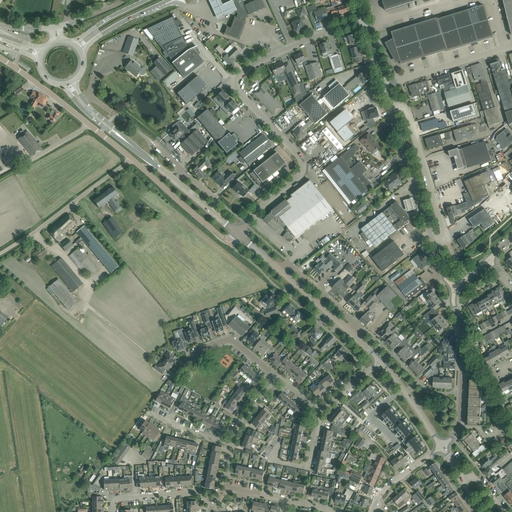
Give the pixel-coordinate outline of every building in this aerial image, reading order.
[(220,0),(208,0),(217,18),(236,9),(232,0),(228,0),(222,3),(220,0)] [(255,0),(244,5),(243,4),(241,0),(229,0),(236,13),(237,13),(238,14),(236,18),(235,17),(230,28),(227,27),(224,35),(239,40),(246,21),(245,21),(246,18),(249,17),(247,15),(248,14),(249,15),(264,8),(260,0),(255,0)] [(376,0),(377,1),(380,0),(381,0),(385,10),(418,0),(424,0),(426,3),(434,0),(376,0)] [(511,0),(502,0),(507,16),(511,14),(511,0)] [(483,5),(483,7),(438,21),(437,18),(437,19),(411,27),(411,26),(411,27),(392,33),(391,32),(394,40),(387,44),(397,61),(400,60),(401,64),(401,63),(446,49),(447,52),(448,52),(447,50),(493,36),(493,38),(483,5)] [(326,9),(327,13),(332,11),(333,15),(339,13),(340,15),(341,14),(341,15),(344,14),(345,14),(344,13),(348,12),(346,6),(335,9),(334,6),(332,7),(326,9)] [(302,21),(305,20),(303,16),(306,14),(303,8),(297,11),(301,20),(293,23),(295,28),(294,29),(295,31),(296,31),(297,32),(298,31),(299,32),(301,31),(301,30),(305,28),(302,21)] [(327,13),(326,9),(314,13),(317,22),(326,19),(326,20),(327,24),(336,22),(335,17),(329,19),(329,18),(327,13)] [(154,25),(143,31),(150,39),(153,37),(164,51),(166,50),(172,63),(184,78),(204,62),(197,54),(198,54),(195,47),(196,47),(196,46),(188,50),(177,26),(180,23),(178,20),(175,22),(172,15),(172,17),(154,25)] [(350,41),(351,45),(358,42),(355,34),(348,37),(349,37),(344,38),(345,42),(350,41)] [(123,53),(132,56),(138,40),(129,37),(123,53)] [(245,46),(234,42),(231,44),(224,51),(219,45),(215,49),(221,56),(220,57),(225,61),(223,63),(226,66),(228,64),(229,66),(234,60),(233,59),(240,53),(238,52),(245,46)] [(320,45),(321,50),(322,49),(323,53),(327,52),(328,55),(328,57),(329,57),(334,56),(333,54),(332,49),(330,50),(328,43),(328,42),(320,45)] [(362,56),(361,56),(358,47),(351,49),(354,59),(355,58),(356,64),(364,61),(362,56)] [(302,52),(294,56),(298,64),(303,62),(305,67),(310,81),(322,77),(318,62),(308,65),(306,61),(302,52)] [(334,71),(343,69),(338,54),(334,56),(329,57),(334,71)] [(157,67),(152,71),(160,80),(166,75),(171,71),(160,58),(154,63),(157,67)] [(511,110),(511,91),(511,90),(505,69),(502,71),(500,65),(501,65),(499,58),(495,59),(489,61),(493,73),(505,113),(511,110)] [(145,69),(144,68),(143,68),(142,69),(131,60),(125,68),(126,68),(126,67),(133,72),(132,73),(136,76),(138,74),(139,75),(140,75),(141,75),(142,75),(143,75),(144,75),(144,74),(145,73),(146,72),(146,71),(145,70),(145,69)] [(282,62),(271,67),(277,79),(279,83),(283,81),(287,79),(294,96),(295,96),(298,102),(307,94),(302,83),(298,84),(291,68),(286,70),(282,62)] [(489,109),(495,108),(487,81),(486,82),(481,64),(466,68),(467,70),(467,68),(471,67),(475,81),(481,79),(482,83),(481,84),(484,92),(478,94),(484,111),(489,109)] [(446,92),(444,93),(449,107),(472,100),(463,70),(451,74),(456,89),(450,91),(448,83),(452,82),(450,74),(437,78),(440,86),(444,85),(446,92)] [(174,72),(163,82),(168,88),(170,86),(169,84),(178,77),(174,72)] [(363,72),(344,88),(346,91),(360,80),(364,84),(370,79),(363,72)] [(198,76),(177,93),(186,105),(207,87),(198,76)] [(420,95),(418,90),(429,87),(427,81),(417,84),(409,87),(411,93),(411,95),(412,95),(412,97),(414,97),(414,98),(415,98),(416,99),(417,98),(417,97),(417,96),(420,95)] [(331,111),(334,109),(334,108),(350,95),(348,93),(346,91),(344,88),(340,83),(337,86),(332,90),(328,93),(324,97),(325,98),(322,100),(331,111)] [(24,89),(22,86),(21,85),(10,92),(13,97),(24,89)] [(274,115),(282,108),(262,86),(254,94),(274,115)] [(222,90),(215,97),(220,102),(217,104),(221,107),(229,99),(227,98),(229,96),(226,93),(226,94),(222,90)] [(34,108),(37,102),(41,95),(37,93),(33,91),(30,97),(33,99),(30,106),(34,108)] [(439,92),(436,93),(432,94),(431,91),(426,93),(427,98),(428,98),(433,112),(441,110),(441,109),(444,108),(439,92)] [(42,108),(44,105),(47,99),(41,95),(37,102),(40,103),(39,106),(42,108)] [(315,124),(328,114),(312,95),(300,105),(311,119),(301,128),(300,128),(293,134),(294,134),(293,135),(296,137),(299,141),(306,135),(303,131),(314,122),(315,124)] [(229,99),(221,107),(224,111),(226,109),(231,113),(238,107),(234,103),(235,102),(232,100),(231,101),(229,99)] [(473,104),(450,111),(453,122),(477,115),(473,104)] [(366,111),(365,112),(369,123),(367,124),(369,128),(376,123),(373,120),(373,118),(379,117),(376,108),(373,109),(373,108),(369,109),(369,110),(366,111)] [(485,117),(488,126),(500,123),(495,108),(489,109),(484,111),(480,112),(480,113),(482,117),(482,118),(485,117)] [(197,118),(217,142),(228,134),(207,109),(197,118)] [(352,119),(346,111),(347,110),(346,110),(345,110),(330,122),(338,132),(337,132),(345,142),(354,135),(346,125),(353,119),(353,118),(352,119)] [(55,111),(52,116),(49,114),(47,118),(54,122),(59,113),(55,111)] [(437,119),(421,124),(423,132),(439,127),(439,130),(446,128),(444,122),(439,124),(437,119)] [(177,123),(176,124),(176,125),(176,126),(177,126),(177,127),(170,134),(175,140),(176,139),(177,138),(181,134),(186,139),(196,130),(200,127),(196,123),(188,130),(187,129),(182,123),(181,122),(180,122),(179,122),(178,122),(177,122),(177,123)] [(472,125),(453,131),(457,142),(476,137),(475,134),(479,133),(476,124),(472,125)] [(332,135),(325,127),(314,135),(320,143),(332,135)] [(504,150),(511,142),(511,135),(506,129),(503,132),(503,131),(497,137),(496,140),(504,150)] [(196,130),(186,139),(181,144),(191,155),(207,142),(196,130)] [(18,139),(33,156),(43,150),(40,146),(39,147),(37,144),(37,143),(27,131),(18,139)] [(448,132),(444,134),(446,140),(450,139),(449,135),(452,134),(452,131),(448,132)] [(217,142),(226,153),(237,144),(235,141),(237,140),(234,135),(233,134),(231,136),(229,133),(228,134),(217,142)] [(369,134),(360,141),(363,145),(365,144),(372,153),(373,152),(374,155),(376,155),(379,153),(379,152),(377,150),(378,149),(377,149),(379,147),(369,134)] [(241,156),(239,159),(243,164),(246,162),(248,164),(271,146),(263,135),(239,154),(241,156)] [(443,144),(441,139),(440,135),(425,139),(428,149),(443,144)] [(465,168),(467,168),(494,160),(493,157),(494,157),(493,155),(496,154),(495,149),(491,150),(489,143),(486,144),(485,142),(458,150),(458,149),(449,151),(451,157),(455,156),(459,168),(464,167),(464,168),(465,168)] [(328,167),(325,169),(328,172),(335,181),(351,202),(353,204),(361,199),(361,197),(360,196),(361,195),(362,197),(371,191),(370,190),(373,187),(363,174),(367,170),(360,161),(353,167),(347,160),(356,153),(355,153),(359,149),(356,145),(351,148),(328,167)] [(216,148),(211,153),(214,156),(219,152),(216,148)] [(286,164),(276,152),(253,171),(249,174),(258,185),(262,182),(262,183),(286,164)] [(213,167),(211,164),(205,159),(201,162),(202,162),(197,167),(197,166),(192,171),(200,179),(204,174),(200,170),(205,165),(210,170),(213,167)] [(230,171),(226,175),(219,169),(217,171),(214,174),(214,175),(212,177),(220,186),(224,182),(226,184),(235,176),(230,171)] [(447,209),(446,209),(448,213),(449,213),(450,217),(458,215),(466,213),(465,211),(468,210),(487,198),(487,197),(489,196),(484,185),(492,182),(490,178),(489,175),(487,171),(480,175),(480,174),(464,181),(464,182),(470,195),(469,196),(469,198),(469,199),(469,201),(458,205),(458,206),(455,207),(455,206),(447,208),(447,209)] [(400,176),(396,172),(384,182),(390,191),(402,182),(398,177),(400,176)] [(269,224),(274,229),(280,234),(285,229),(283,228),(286,225),(288,228),(295,237),(296,238),(333,209),(310,180),(291,195),(293,197),(287,201),(286,200),(272,211),(272,212),(269,215),(268,215),(264,220),(269,224)] [(243,197),(248,191),(239,182),(233,189),(236,192),(237,191),(243,197)] [(255,184),(249,191),(252,194),(258,188),(255,184)] [(117,214),(123,209),(117,201),(115,202),(113,198),(118,194),(112,186),(93,200),(99,208),(109,201),(110,202),(109,203),(117,214)] [(414,197),(405,200),(408,211),(418,208),(414,197)] [(366,201),(356,209),(360,213),(369,206),(366,201)] [(398,231),(409,222),(408,221),(410,219),(397,202),(361,230),(363,232),(360,235),(370,248),(373,245),(374,247),(397,230),(398,231)] [(485,209),(473,217),(469,220),(474,228),(481,224),(485,230),(494,223),(485,209)] [(68,214),(48,231),(56,241),(67,231),(66,231),(75,222),(68,214)] [(116,239),(123,234),(112,221),(106,226),(116,239)] [(84,226),(76,232),(110,273),(112,275),(117,271),(115,269),(118,267),(110,258),(108,255),(84,226)] [(294,238),(295,237),(288,228),(286,231),(287,232),(283,237),(287,241),(287,240),(290,243),(293,241),(293,242),(295,240),(294,239),(295,238),(294,238)] [(471,236),(469,232),(458,240),(463,248),(470,244),(466,239),(471,236)] [(68,239),(61,245),(66,251),(73,245),(68,239)] [(394,241),(372,258),(383,272),(405,255),(394,241)] [(69,255),(82,271),(83,269),(89,277),(97,271),(78,247),(69,255)] [(39,249),(32,254),(37,260),(43,255),(42,253),(39,249)] [(415,268),(418,266),(421,270),(428,264),(424,259),(425,258),(421,253),(413,259),(410,262),(415,268)] [(318,264),(314,269),(320,275),(324,271),(325,272),(328,268),(332,264),(336,267),(334,269),(337,272),(342,266),(330,254),(328,256),(326,258),(327,259),(323,263),(318,259),(316,261),(318,264)] [(61,258),(52,266),(72,290),(81,283),(61,258)] [(345,269),(349,272),(354,268),(350,264),(345,269)] [(401,290),(406,297),(409,300),(427,286),(422,279),(420,281),(412,271),(396,284),(401,290)] [(426,272),(421,275),(426,281),(430,279),(426,272)] [(52,295),(52,294),(54,293),(68,309),(77,301),(58,279),(49,287),(50,287),(47,289),(52,295)] [(352,283),(347,279),(345,282),(341,279),(333,287),(338,293),(347,284),(349,286),(352,283)] [(355,290),(359,294),(365,287),(365,286),(368,283),(364,280),(362,283),(361,283),(355,290)] [(349,286),(347,284),(338,293),(344,298),(348,293),(347,291),(350,287),(349,286)] [(377,296),(391,312),(402,302),(387,286),(379,294),(377,296)] [(496,289),(492,291),(499,304),(504,301),(504,302),(508,300),(503,291),(500,292),(498,289),(497,290),(496,289)] [(377,296),(379,294),(376,290),(374,293),(373,292),(365,301),(361,298),(353,307),(358,312),(363,306),(365,304),(367,307),(373,301),(377,296)] [(433,291),(429,294),(428,295),(428,294),(429,293),(427,291),(423,294),(420,296),(424,302),(427,300),(429,303),(436,297),(436,296),(435,294),(434,294),(432,292),(433,292),(433,291)] [(491,294),(488,296),(494,306),(499,304),(492,291),(491,291),(492,293),(491,294)] [(266,307),(268,309),(274,306),(271,304),(277,297),(271,292),(269,295),(268,294),(264,298),(267,301),(266,303),(268,305),(266,307)] [(361,298),(359,296),(357,294),(354,296),(348,302),(353,307),(361,298)] [(483,300),(489,311),(494,308),(494,306),(488,296),(487,296),(488,298),(483,300)] [(431,310),(423,316),(424,317),(426,319),(428,317),(435,312),(433,309),(441,303),(441,302),(440,303),(439,301),(439,300),(438,298),(437,298),(436,297),(429,303),(432,306),(430,308),(431,310)] [(477,301),(477,302),(482,311),(483,313),(487,311),(487,312),(489,311),(483,300),(480,302),(478,303),(477,301)] [(373,301),(367,307),(371,310),(376,304),(373,301)] [(474,309),(471,311),(474,316),(482,311),(477,302),(476,302),(477,304),(476,304),(475,302),(471,305),(474,309)] [(291,316),(297,310),(296,310),(290,304),(285,310),(291,316),(291,315),(291,316)] [(228,324),(243,336),(255,322),(249,317),(250,316),(245,312),(245,313),(236,306),(228,315),(225,316),(225,315),(228,324)] [(223,314),(221,307),(221,308),(217,309),(219,314),(218,314),(217,315),(216,317),(216,318),(216,320),(217,320),(213,322),(214,323),(213,324),(214,327),(215,327),(217,333),(219,332),(219,333),(223,332),(222,331),(224,331),(221,321),(225,319),(223,314)] [(267,311),(265,312),(266,316),(278,312),(276,307),(267,311)] [(297,321),(299,319),(303,316),(297,310),(291,316),(295,319),(297,321)] [(366,326),(371,320),(367,317),(370,313),(368,311),(365,314),(360,320),(366,326)] [(400,312),(396,316),(396,317),(398,319),(400,318),(403,321),(404,320),(406,318),(400,312)] [(435,312),(428,317),(431,320),(430,321),(434,327),(436,326),(443,320),(442,320),(443,319),(441,317),(440,317),(439,315),(439,314),(437,316),(435,312)] [(198,331),(194,320),(190,321),(191,325),(189,326),(190,329),(188,329),(189,332),(185,333),(189,343),(197,340),(194,332),(198,331)] [(443,320),(436,326),(441,333),(444,331),(443,329),(448,325),(447,325),(447,326),(445,324),(446,323),(444,321),(443,321),(443,320)] [(483,330),(491,326),(488,320),(480,325),(483,330)] [(392,332),(391,332),(389,330),(392,327),(392,326),(389,323),(382,330),(383,329),(384,331),(380,335),(384,339),(388,336),(392,332)] [(203,325),(199,326),(200,330),(203,338),(211,335),(208,327),(207,324),(203,326),(203,325)] [(291,327),(296,332),(299,335),(303,331),(300,328),(299,330),(294,325),(291,327)] [(312,337),(310,339),(312,344),(315,343),(316,344),(318,342),(317,340),(318,339),(319,339),(320,338),(321,337),(322,336),(322,335),(322,334),(323,333),(320,330),(319,332),(314,328),(310,333),(313,335),(312,337)] [(174,343),(173,344),(174,347),(175,347),(175,348),(177,347),(178,351),(179,351),(182,351),(182,350),(182,349),(185,348),(183,345),(187,344),(183,333),(181,329),(178,330),(179,335),(181,338),(177,340),(177,341),(173,342),(174,343)] [(255,341),(259,336),(260,335),(252,329),(247,334),(248,334),(251,336),(248,340),(249,341),(252,344),(255,341)] [(390,346),(400,336),(394,329),(391,332),(392,332),(388,336),(390,338),(386,342),(390,346)] [(418,329),(414,334),(419,339),(423,335),(418,329)] [(499,334),(496,329),(491,332),(494,338),(495,340),(501,337),(499,334)] [(489,333),(486,335),(488,341),(489,340),(494,338),(491,332),(489,333)] [(331,346),(337,340),(331,335),(320,347),(323,350),(329,344),(331,346)] [(400,348),(407,340),(401,335),(400,336),(390,346),(393,350),(398,346),(400,348)] [(481,341),(483,343),(483,344),(488,341),(486,335),(480,338),(478,339),(480,342),(481,341)] [(259,351),(266,342),(259,336),(255,341),(258,344),(255,347),(256,348),(259,351)] [(281,341),(287,347),(290,344),(285,340),(283,338),(281,341)] [(444,340),(441,343),(444,346),(444,348),(444,351),(444,354),(444,362),(448,362),(449,353),(456,353),(456,347),(454,347),(454,345),(450,345),(450,347),(449,347),(449,342),(446,338),(444,340)] [(409,351),(409,350),(411,348),(411,347),(410,345),(409,345),(408,344),(409,343),(407,340),(400,348),(402,350),(397,354),(401,358),(409,351)] [(270,354),(274,349),(266,342),(259,351),(263,354),(264,355),(267,351),(270,354)] [(422,349),(418,353),(422,357),(429,349),(432,346),(429,342),(426,345),(422,349)] [(500,349),(498,350),(495,345),(492,347),(499,359),(504,356),(500,349)] [(349,353),(343,347),(335,355),(337,357),(339,356),(342,360),(349,353)] [(409,351),(402,358),(405,362),(409,358),(411,359),(411,360),(416,355),(418,353),(422,349),(419,347),(415,350),(412,347),(411,348),(409,350),(409,351)] [(490,356),(494,364),(496,362),(495,361),(499,359),(492,347),(492,348),(489,349),(490,351),(488,352),(489,355),(490,356)] [(511,356),(508,350),(506,347),(501,350),(500,349),(504,356),(506,359),(511,356)] [(306,352),(313,358),(317,352),(314,349),(312,350),(309,348),(306,352)] [(165,361),(173,366),(175,363),(177,361),(174,359),(175,357),(168,352),(165,356),(167,357),(165,361)] [(276,352),(269,360),(274,363),(280,356),(277,354),(277,353),(276,352)] [(283,358),(280,356),(274,363),(278,367),(286,358),(285,357),(284,358),(283,358)] [(491,365),(494,364),(490,356),(482,360),(484,363),(485,363),(488,369),(492,367),(491,365)] [(327,357),(320,364),(330,371),(333,367),(328,364),(331,361),(327,357)] [(415,371),(420,365),(418,362),(421,359),(418,357),(416,360),(410,366),(415,371)] [(432,367),(438,360),(435,357),(429,363),(432,367)] [(280,365),(284,368),(291,360),(289,359),(288,360),(286,358),(278,367),(280,365)] [(288,372),(294,364),(291,362),(292,361),(291,360),(284,368),(288,372)] [(171,369),(173,366),(165,361),(163,364),(161,362),(158,367),(165,372),(167,369),(170,372),(171,369)] [(240,371),(244,374),(249,368),(245,364),(240,371)] [(294,364),(288,372),(293,375),(299,367),(297,366),(294,364)] [(428,367),(428,366),(426,365),(423,367),(420,365),(415,371),(420,375),(425,370),(428,367)] [(297,379),(303,372),(299,369),(300,368),(299,367),(293,375),(297,379)] [(429,370),(424,375),(424,376),(425,374),(427,376),(426,377),(430,381),(430,385),(430,384),(433,384),(433,387),(436,387),(436,388),(439,388),(440,378),(434,378),(434,376),(434,375),(431,373),(434,370),(431,367),(429,370)] [(248,378),(253,371),(249,368),(244,374),(248,378)] [(239,372),(236,370),(231,376),(234,378),(236,380),(238,382),(239,380),(236,377),(239,372)] [(252,381),(258,375),(253,371),(248,378),(252,381)] [(303,372),(297,379),(301,382),(304,379),(308,375),(306,373),(305,374),(303,372)] [(333,383),(335,381),(330,374),(325,378),(331,386),(334,384),(333,383)] [(257,385),(262,378),(258,375),(252,381),(257,385)] [(329,389),(331,386),(325,378),(320,382),(326,389),(328,387),(329,389)] [(455,379),(452,378),(446,378),(445,388),(448,388),(448,389),(451,389),(451,388),(452,385),(454,385),(454,386),(455,386),(455,379)] [(482,381),(482,380),(469,380),(470,380),(469,386),(470,387),(470,389),(469,389),(469,395),(468,395),(469,396),(469,398),(468,398),(469,398),(469,404),(468,404),(469,405),(469,407),(468,407),(468,413),(467,413),(469,414),(468,416),(467,416),(468,416),(468,422),(467,422),(468,423),(468,425),(467,425),(480,426),(480,425),(479,425),(479,423),(480,423),(480,417),(481,417),(481,416),(480,416),(480,414),(481,414),(480,414),(480,408),(481,408),(481,407),(480,407),(480,405),(481,405),(481,399),(482,399),(482,398),(480,398),(481,396),(482,396),(481,396),(481,390),(482,390),(482,389),(481,389),(481,387),(482,387),(481,387),(482,381)] [(504,381),(501,383),(497,385),(497,386),(500,390),(499,390),(501,394),(509,389),(504,381)] [(324,390),(326,389),(320,382),(316,386),(322,394),(325,391),(324,390)] [(243,390),(245,387),(239,383),(237,386),(239,387),(236,392),(244,398),(246,395),(245,394),(246,393),(243,390)] [(319,396),(322,394),(316,386),(311,390),(316,396),(318,395),(319,396)] [(361,390),(350,400),(351,400),(353,402),(363,398),(365,396),(368,400),(370,398),(373,395),(374,395),(374,394),(376,393),(370,386),(364,391),(365,392),(363,393),(361,391),(361,390)] [(166,394),(162,391),(161,392),(161,393),(160,393),(156,401),(161,403),(165,396),(166,394)] [(242,401),(244,398),(236,392),(232,397),(239,402),(241,401),(242,401)] [(287,396),(283,392),(280,395),(278,393),(272,400),(275,402),(278,398),(282,402),(287,396)] [(166,406),(170,398),(171,396),(169,395),(168,395),(166,394),(165,396),(161,403),(166,406)] [(171,408),(175,401),(176,399),(171,396),(170,398),(166,406),(171,408)] [(286,405),(291,399),(287,396),(282,402),(286,405)] [(182,397),(178,405),(180,406),(179,409),(184,411),(188,403),(189,401),(189,400),(182,397)] [(238,404),(239,402),(232,397),(229,402),(237,408),(239,405),(238,404)] [(290,409),(295,403),(291,399),(286,405),(290,409)] [(366,401),(361,406),(365,410),(370,406),(366,401)] [(235,411),(237,408),(229,402),(225,407),(232,412),(234,410),(235,411)] [(361,419),(363,417),(347,402),(346,404),(345,405),(361,419)] [(188,414),(192,406),(188,403),(184,411),(188,414)] [(192,406),(188,414),(193,416),(197,408),(198,405),(193,403),(192,406)] [(294,412),(299,406),(295,403),(290,409),(294,412)] [(302,415),(305,411),(299,406),(294,412),(298,416),(300,414),(302,415)] [(391,407),(382,415),(385,419),(384,420),(383,421),(386,424),(388,422),(391,426),(389,427),(393,431),(395,429),(398,432),(397,433),(396,434),(405,445),(406,444),(409,447),(407,448),(408,449),(407,450),(409,453),(411,451),(414,455),(418,453),(421,450),(425,448),(416,436),(413,438),(410,435),(414,431),(404,420),(400,424),(397,421),(401,418),(391,407)] [(198,418),(202,411),(197,408),(193,416),(198,418)] [(345,408),(343,411),(340,408),(336,412),(343,418),(346,421),(351,415),(347,412),(348,411),(345,408)] [(260,414),(266,420),(270,415),(264,409),(260,414)] [(202,421),(206,413),(202,411),(198,418),(202,421)] [(346,421),(343,418),(336,412),(333,417),(340,422),(343,425),(346,421)] [(207,425),(211,418),(206,415),(207,413),(206,413),(202,421),(203,421),(202,423),(207,425)] [(262,424),(266,420),(260,414),(256,419),(262,424)] [(212,428),(216,420),(217,418),(212,415),(211,418),(207,425),(212,428)] [(343,425),(340,422),(333,417),(329,421),(336,426),(338,427),(340,428),(343,425)] [(258,429),(262,424),(256,419),(252,424),(258,429)] [(145,436),(153,425),(151,423),(151,424),(145,420),(144,422),(141,420),(137,427),(139,428),(138,429),(142,432),(142,433),(145,436)] [(216,430),(220,423),(216,420),(212,428),(216,430)] [(293,426),(293,429),(296,429),(303,431),(305,423),(300,422),(299,424),(297,424),(296,426),(293,426)] [(220,423),(216,430),(221,433),(225,425),(220,423)] [(153,425),(145,436),(149,438),(150,437),(153,440),(154,439),(156,441),(161,435),(158,433),(160,431),(154,427),(155,426),(153,425)] [(363,425),(359,430),(360,430),(364,434),(366,436),(370,431),(371,431),(366,426),(365,427),(363,425)] [(257,439),(260,433),(249,429),(247,435),(255,437),(257,439)] [(470,432),(471,432),(471,431),(461,440),(463,438),(465,440),(463,442),(471,452),(473,450),(474,452),(472,453),(476,457),(479,454),(479,455),(483,452),(482,452),(485,449),(482,445),(482,446),(480,444),(481,443),(472,433),(472,434),(470,432)] [(257,439),(255,437),(247,435),(244,440),(253,443),(255,438),(257,439)] [(164,445),(163,450),(168,451),(169,446),(171,437),(166,436),(164,445)] [(359,440),(355,444),(359,448),(366,440),(362,437),(361,437),(359,440)] [(252,447),(251,447),(253,443),(244,440),(242,447),(244,448),(245,447),(247,448),(245,452),(252,453),(254,450),(252,447)] [(393,447),(390,450),(393,453),(396,458),(397,457),(399,460),(403,465),(407,461),(407,460),(402,453),(400,455),(393,447)] [(511,472),(511,461),(503,469),(502,469),(501,470),(498,467),(496,469),(494,468),(496,466),(495,466),(509,454),(506,451),(498,458),(495,456),(492,459),(490,460),(490,461),(492,463),(485,469),(486,470),(483,472),(496,486),(511,472)] [(371,453),(370,457),(376,459),(376,460),(374,463),(373,466),(381,470),(385,459),(378,456),(379,453),(375,452),(374,454),(371,453)] [(356,460),(351,457),(352,456),(347,453),(344,460),(348,462),(353,465),(356,460)] [(489,459),(490,458),(488,456),(480,462),(483,466),(482,466),(482,468),(483,468),(484,469),(485,468),(485,469),(492,463),(490,461),(490,460),(489,459)] [(403,465),(397,457),(396,458),(391,462),(397,469),(403,465)] [(441,471),(435,463),(435,462),(430,466),(427,468),(424,470),(428,476),(431,474),(429,471),(432,469),(436,475),(441,471)] [(369,465),(366,471),(367,472),(378,477),(381,470),(373,466),(371,465),(371,466),(369,465)] [(316,466),(315,472),(320,473),(319,476),(326,477),(327,474),(326,474),(327,469),(324,468),(316,466)] [(361,479),(362,475),(354,472),(353,472),(352,471),(350,475),(352,476),(361,479)] [(440,481),(445,477),(441,471),(436,475),(435,475),(440,481)] [(139,472),(136,472),(136,483),(137,483),(137,482),(139,482),(140,487),(142,487),(142,489),(145,489),(144,480),(144,477),(139,477),(139,474),(139,472)] [(366,473),(364,477),(365,479),(367,480),(366,481),(374,485),(378,477),(367,472),(367,473),(366,473)] [(511,472),(496,486),(502,493),(507,488),(509,490),(511,487),(511,472)] [(100,478),(102,475),(100,474),(99,476),(98,476),(94,482),(94,483),(92,486),(97,490),(97,489),(99,491),(101,488),(97,485),(96,485),(97,483),(100,478)] [(129,476),(128,476),(125,476),(124,476),(124,479),(124,489),(127,488),(127,490),(130,490),(129,484),(132,484),(132,476),(131,476),(129,476)] [(358,484),(361,479),(352,476),(350,480),(358,484)] [(273,487),(275,479),(269,477),(268,483),(267,483),(266,485),(273,487)] [(444,488),(450,484),(445,477),(440,481),(444,488)] [(411,482),(412,482),(411,483),(415,489),(419,485),(421,488),(424,486),(417,478),(414,481),(413,480),(411,482)] [(335,482),(336,480),(332,479),(330,487),(330,488),(325,487),(322,498),(328,500),(330,490),(333,491),(335,482)] [(293,483),(291,491),(297,492),(299,484),(300,482),(294,480),(293,483)] [(444,488),(441,490),(445,496),(448,494),(454,490),(450,484),(444,488)] [(319,487),(316,486),(311,485),(310,491),(312,492),(312,496),(317,497),(319,487)] [(364,493),(371,495),(373,489),(367,486),(366,489),(361,487),(359,491),(364,493)] [(346,499),(349,500),(353,492),(348,489),(345,494),(337,492),(335,502),(345,504),(346,499)] [(398,494),(405,502),(410,498),(409,498),(412,496),(409,494),(404,489),(398,494)] [(415,494),(422,501),(425,498),(419,490),(415,494)] [(361,502),(360,505),(366,508),(369,500),(358,496),(359,494),(355,492),(352,500),(353,500),(358,502),(359,502),(361,502)] [(454,501),(459,498),(460,497),(456,492),(450,497),(453,502),(454,501)] [(89,493),(89,497),(92,497),(92,502),(104,502),(103,499),(102,499),(102,497),(99,497),(99,494),(96,494),(96,493),(94,493),(89,493)] [(399,508),(405,502),(398,494),(393,499),(398,504),(397,505),(399,508)] [(418,504),(422,501),(415,494),(412,497),(413,499),(412,500),(415,504),(416,502),(418,504)] [(430,506),(435,502),(431,496),(426,500),(430,506)] [(458,507),(463,503),(459,498),(454,501),(458,507)] [(259,503),(256,511),(263,511),(265,504),(259,503)] [(461,511),(467,509),(463,503),(458,507),(454,509),(455,511),(461,511)]
